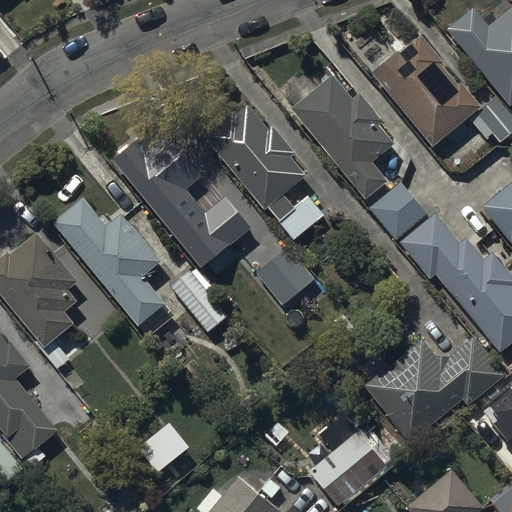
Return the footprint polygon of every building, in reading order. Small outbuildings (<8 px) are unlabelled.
[(473,10),(449,29),(511,105),(511,104),(511,5),(495,20),(490,13),(481,20),(473,10)] [(400,51),(375,71),(434,144),(480,106),(461,83),(457,85),(439,63),(440,61),(422,39),(402,54),(400,51)] [(334,76),(292,110),(365,200),(387,183),(371,163),(393,145),(377,125),(382,121),(361,95),(354,101),(334,76)] [(511,135),(511,118),(496,100),(471,121),(487,140),(493,136),(500,145),(511,135)] [(235,112),(206,136),(266,209),(306,176),(291,158),(295,155),(273,127),(269,130),(249,106),(237,116),(235,112)] [(148,164),(129,180),(190,252),(224,223),(220,218),(236,204),(201,162),(197,166),(173,139),(146,162),(148,164)] [(511,180),(485,203),(509,233),(511,230),(511,180)] [(401,181),(373,202),(394,229),(422,208),(401,181)] [(323,210),(307,192),(278,216),(294,234),(323,210)] [(107,227),(84,200),(55,223),(139,327),(165,307),(141,277),(160,262),(122,215),(107,227)] [(433,215),(404,238),(428,268),(435,263),(498,342),(511,330),(511,285),(509,282),(511,279),(511,275),(491,248),(480,257),(463,236),(455,242),(433,215)] [(9,246),(0,253),(0,286),(44,340),(71,318),(62,307),(73,298),(64,287),(74,278),(35,230),(11,249),(9,246)] [(285,249),(256,274),(285,308),(314,284),(285,249)] [(193,271),(172,287),(209,333),(229,316),(193,271)] [(31,369),(0,330),(0,431),(22,459),(57,431),(16,381),(31,369)] [(420,337),(362,384),(404,436),(459,392),(465,399),(501,370),(471,332),(445,354),(432,353),(420,337)] [(511,391),(485,414),(510,444),(511,443),(511,391)] [(357,433),(313,469),(340,501),(383,464),(357,433)] [(24,476),(0,445),(0,492),(2,495),(24,476)] [(447,467),(407,501),(415,511),(472,511),(480,506),(447,467)] [(278,511),(238,478),(210,511),(278,511)] [(511,511),(511,487),(488,506),(493,511),(511,511)]
